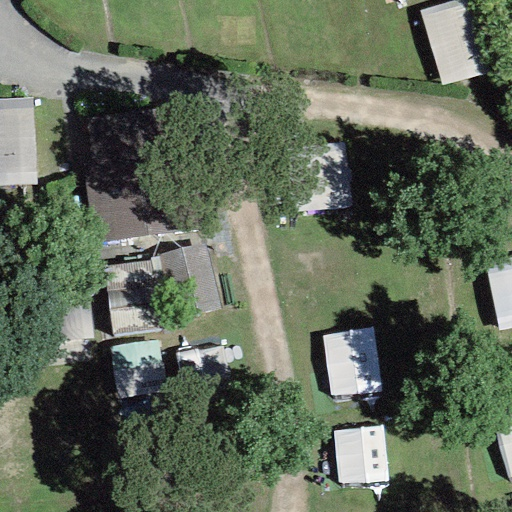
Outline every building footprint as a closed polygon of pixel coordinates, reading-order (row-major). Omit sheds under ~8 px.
[(431,0),(425,1),(441,77),(489,67),(474,0),(431,0)] [(0,92),(0,179),(39,178),(36,91),(0,92)] [(502,319),(511,317),(511,253),(492,257),(502,319)] [(327,326),(334,390),(383,385),(377,321),(327,326)] [(164,334),(114,338),(117,388),(167,385),(164,334)] [(182,349),(184,382),(228,380),(226,347),(182,349)] [(511,402),(495,406),(507,473),(511,472),(511,402)] [(337,422),(341,475),(389,472),(385,418),(337,422)]
